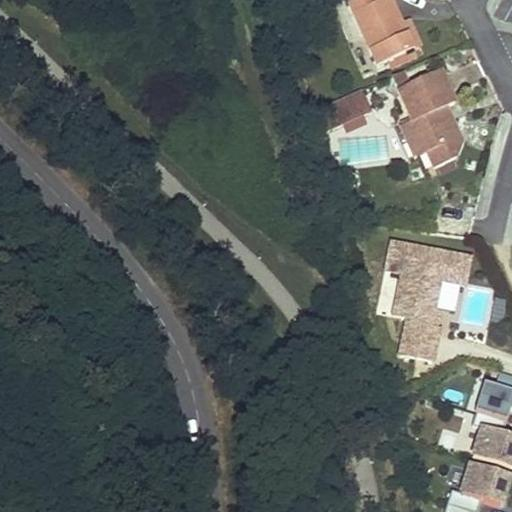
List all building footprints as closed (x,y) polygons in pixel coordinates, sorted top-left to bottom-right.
[(347,0),(352,12),(375,2),(374,0),(347,0)] [(379,0),(375,2),(352,12),(377,68),(412,51),(401,23),(390,0),(379,0)] [(407,21),(401,23),(412,51),(419,47),(407,21)] [(392,77),(398,91),(409,86),(404,72),(392,77)] [(459,143),(454,132),(450,121),(442,125),(440,122),(438,118),(446,114),(444,108),(452,105),(439,73),(409,86),(398,91),(411,123),(400,127),(407,143),(418,138),(425,154),(431,170),(453,160),(459,143)] [(325,135),(368,115),(358,93),(317,112),(325,135)] [(450,121),(446,114),(438,118),(440,122),(442,125),(450,121)] [(413,159),(425,154),(418,138),(407,143),(413,159)] [(464,288),(469,261),(391,245),(385,273),(401,276),(393,318),(407,321),(400,357),(433,364),(439,333),(430,332),(440,284),(448,286),(464,288)] [(448,286),(440,284),(430,332),(439,333),(448,286)] [(504,313),(506,304),(495,301),(493,311),(504,313)] [(501,329),(504,313),(493,311),(490,326),(501,329)] [(495,388),(511,393),(511,379),(499,375),(495,388)] [(511,393),(495,388),(490,403),(480,400),(476,415),(506,424),(510,412),(511,412),(511,393)] [(471,429),(481,432),(481,430),(502,436),(506,424),(476,415),(471,429)] [(511,439),(502,436),(481,430),(481,432),(472,460),(511,473),(511,470),(511,439)] [(480,504),(480,506),(498,511),(502,501),(508,482),(469,470),(460,498),(480,504)] [(463,511),(477,511),(480,506),(480,504),(460,498),(450,495),(447,507),(463,511)]
